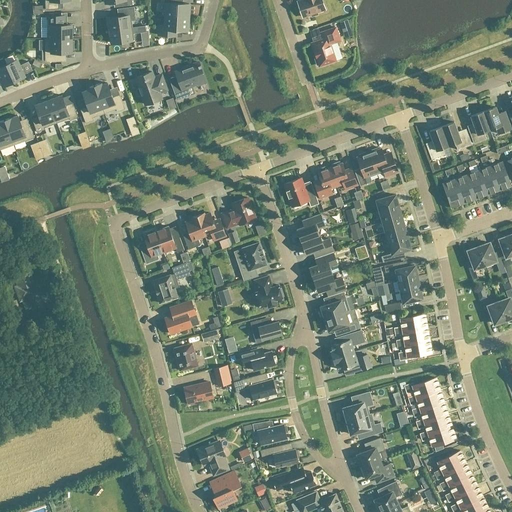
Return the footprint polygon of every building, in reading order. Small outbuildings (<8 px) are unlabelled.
[(69,0),(44,0),(45,10),(58,9),(58,1),(69,0)] [(165,16),(188,18),(188,15),(190,15),(190,7),(188,7),(188,5),(182,4),(181,0),(163,0),(163,4),(166,4),(165,16)] [(302,0),(297,2),(302,18),(310,15),(311,17),(317,15),(317,13),(325,10),(321,0),(302,0)] [(109,31),(132,28),(131,21),(135,20),(133,7),(119,9),(119,15),(118,17),(106,19),(107,27),(108,26),(109,31)] [(44,39),(71,39),(71,34),(73,33),(73,25),(63,25),(61,24),(61,16),(46,16),(46,39),(44,39)] [(188,18),(165,16),(164,26),(158,26),(158,36),(175,37),(176,30),(187,31),(187,28),(189,28),(189,20),(187,20),(188,18)] [(339,23),(342,33),(350,30),(347,20),(339,23)] [(145,26),(132,28),(109,31),(111,44),(134,41),(133,34),(141,33),(145,32),(145,26)] [(320,33),(322,40),(311,44),(316,58),(314,59),(316,64),(318,64),(319,66),(335,61),(329,45),(339,41),(335,28),(320,33)] [(71,42),(71,39),(44,39),(44,62),(57,62),(61,62),(61,55),(63,53),(71,53),(71,50),(73,50),(73,42),(71,42)] [(13,82),(23,77),(15,59),(4,63),(13,82)] [(0,80),(3,86),(13,82),(4,63),(4,64),(5,66),(0,67),(0,80)] [(199,66),(198,63),(185,67),(186,68),(175,72),(179,85),(172,88),(176,100),(189,96),(189,95),(184,97),(182,90),(197,84),(198,85),(205,83),(200,68),(201,68),(200,65),(199,66)] [(166,91),(161,75),(160,76),(161,78),(155,80),(153,79),(151,72),(135,78),(139,88),(137,88),(136,90),(138,96),(140,96),(141,96),(145,105),(161,100),(159,93),(166,91)] [(94,86),(104,114),(115,110),(116,112),(124,109),(119,95),(112,97),(107,84),(101,86),(100,84),(94,86)] [(104,114),(94,86),(87,89),(88,90),(82,93),(87,106),(80,109),(85,124),(93,121),(92,118),(104,114)] [(48,101),(56,124),(69,119),(69,121),(77,118),(72,103),(65,106),(61,96),(48,101)] [(56,124),(48,101),(35,105),(38,115),(31,118),(36,133),(44,130),(44,128),(56,124)] [(495,107),(482,112),(489,130),(496,128),(498,134),(511,130),(504,112),(497,114),(495,107)] [(489,130),(482,112),(470,116),(474,127),(468,129),(473,144),(486,139),(483,132),(489,130)] [(26,119),(19,121),(17,116),(10,119),(10,118),(4,121),(13,146),(33,138),(26,119)] [(0,150),(13,146),(4,121),(0,121),(0,150)] [(453,123),(441,127),(448,146),(454,144),(457,151),(471,145),(466,132),(458,135),(453,123)] [(448,146),(441,127),(429,132),(434,144),(426,147),(431,160),(444,155),(442,148),(448,146)] [(90,146),(85,132),(76,135),(82,149),(84,149),(90,146)] [(371,153),(368,154),(376,175),(383,173),(385,177),(397,172),(393,160),(386,163),(381,149),(379,150),(378,148),(371,151),(371,153)] [(501,148),(495,150),(497,155),(500,154),(502,159),(505,158),(503,152),(501,148)] [(376,175),(368,154),(366,155),(365,153),(358,155),(358,157),(356,158),(361,172),(355,174),(359,186),(371,182),(369,178),(376,175)] [(329,168),(336,187),(343,184),(345,190),(357,185),(352,171),(345,174),(341,164),(340,164),(339,162),(331,165),(331,167),(329,168)] [(489,166),(498,191),(511,186),(502,162),(489,166)] [(498,191),(489,166),(478,171),(486,195),(498,191)] [(336,187),(329,168),(327,169),(326,167),(318,169),(319,172),(317,172),(322,184),(315,187),(320,199),(332,195),(330,189),(336,187)] [(478,171),(466,175),(475,199),(486,195),(478,171)] [(475,199),(466,175),(454,179),(463,204),(475,199)] [(300,179),(283,185),(291,207),(308,201),(310,207),(318,204),(313,189),(305,192),(300,179)] [(463,204),(454,179),(442,184),(448,202),(450,208),(463,204)] [(354,193),(356,200),(362,198),(360,191),(354,193)] [(379,212),(398,206),(395,195),(376,201),(379,212)] [(247,198),(232,204),(234,211),(232,212),(231,211),(221,214),(226,228),(239,223),(240,225),(255,220),(247,198)] [(352,203),(355,211),(361,209),(358,201),(352,203)] [(398,206),(379,212),(382,222),(401,217),(398,206)] [(355,213),(346,216),(348,225),(357,222),(355,213)] [(197,216),(204,236),(211,234),(213,241),(225,237),(219,220),(213,222),(210,214),(204,216),(203,214),(197,216)] [(301,242),(319,236),(317,230),(324,227),(320,214),(301,221),(304,227),(296,230),(301,242)] [(204,236),(197,216),(190,219),(191,221),(185,223),(190,235),(183,238),(188,250),(199,246),(197,239),(204,236)] [(404,228),(401,217),(382,222),(385,233),(404,228)] [(349,226),(351,235),(360,233),(358,223),(349,226)] [(155,231),(163,253),(175,248),(176,253),(183,250),(179,238),(172,241),(167,227),(155,231)] [(407,238),(404,228),(385,233),(388,244),(407,238)] [(163,253),(155,231),(153,232),(153,230),(145,233),(145,235),(143,236),(147,248),(140,250),(145,264),(158,260),(156,255),(163,253)] [(235,232),(227,234),(231,245),(239,242),(235,232)] [(319,236),(301,242),(302,245),(300,247),(302,251),(304,251),(305,255),(313,252),(315,259),(332,253),(332,252),(333,252),(328,239),(321,242),(319,236)] [(499,240),(503,250),(497,252),(503,268),(509,266),(511,265),(508,257),(511,255),(511,242),(509,236),(499,240)] [(407,238),(388,244),(391,255),(381,258),(383,264),(396,260),(394,254),(410,249),(407,238)] [(244,256),(236,259),(243,280),(257,276),(255,269),(266,265),(258,243),(241,248),(242,250),(244,256)] [(503,268),(497,252),(493,254),(489,243),(478,247),(485,265),(494,262),(495,264),(499,275),(505,273),(503,268)] [(485,265),(478,247),(467,251),(474,269),(485,265)] [(332,253),(315,259),(314,259),(317,265),(309,268),(313,281),(331,274),(329,268),(337,265),(332,253)] [(190,275),(186,263),(171,268),(174,274),(152,282),(159,304),(177,298),(174,289),(179,287),(176,280),(190,275)] [(414,266),(398,269),(397,264),(383,268),(385,273),(395,271),(398,281),(417,277),(414,266)] [(511,273),(509,266),(503,268),(505,273),(507,278),(511,276),(511,273)] [(382,276),(380,267),(373,269),(375,278),(382,276)] [(42,308),(37,297),(51,292),(45,276),(32,281),(28,269),(12,275),(16,286),(13,287),(19,303),(22,302),(26,314),(42,308)] [(213,277),(216,286),(223,284),(220,274),(213,277)] [(331,274),(313,281),(317,293),(325,290),(328,297),(346,291),(341,278),(334,280),(331,274)] [(275,303),(282,300),(281,297),(283,297),(281,288),(279,289),(278,286),(270,288),(269,286),(271,285),(268,277),(254,281),(257,292),(255,293),(260,307),(267,305),(268,307),(276,305),(275,303)] [(417,277),(398,281),(400,292),(419,288),(417,277)] [(509,282),(502,284),(505,291),(511,289),(509,282)] [(378,297),(381,296),(384,295),(388,294),(386,284),(376,287),(378,297)] [(421,299),(419,288),(400,292),(402,303),(421,299)] [(475,291),(479,301),(486,299),(482,289),(475,291)] [(505,291),(508,299),(498,302),(505,320),(511,317),(511,307),(510,302),(511,301),(511,291),(511,289),(505,291)] [(227,290),(217,293),(219,299),(229,296),(227,290)] [(324,319),(344,313),(342,305),(347,304),(343,292),(330,296),(332,303),(320,307),(324,319)] [(384,295),(381,296),(384,306),(385,313),(401,309),(399,302),(387,305),(384,295)] [(169,309),(172,316),(164,319),(169,334),(191,327),(188,317),(195,315),(191,301),(169,309)] [(505,320),(498,302),(487,306),(494,324),(505,320)] [(344,313),(324,319),(328,332),(340,328),(342,334),(360,328),(354,310),(344,313)] [(381,314),(369,317),(371,325),(383,321),(381,314)] [(54,315),(46,318),(48,325),(57,322),(54,315)] [(402,332),(427,328),(424,315),(400,319),(401,328),(394,329),(395,335),(402,334),(402,332)] [(210,330),(220,327),(217,317),(212,318),(214,324),(209,325),(210,330)] [(44,319),(30,324),(36,339),(49,334),(44,319)] [(263,342),(262,339),(281,334),(277,322),(263,326),(261,319),(249,323),(255,344),(263,342)] [(391,328),(385,329),(386,336),(393,335),(391,328)] [(402,332),(402,334),(403,340),(396,341),(397,348),(404,347),(404,344),(429,340),(427,328),(402,332)] [(219,338),(216,330),(200,334),(203,343),(219,338)] [(332,359),(353,352),(351,346),(364,342),(360,331),(342,337),(344,342),(330,346),(332,351),(330,352),(332,359)] [(233,340),(227,342),(229,352),(236,351),(233,340)] [(404,344),(404,347),(406,353),(398,354),(400,360),(407,359),(407,357),(431,353),(429,340),(404,344)] [(191,344),(173,349),(179,371),(182,370),(182,372),(188,370),(188,369),(197,366),(191,344)] [(253,350),(240,354),(243,367),(250,365),(252,366),(253,371),(275,365),(274,363),(276,363),(275,357),(272,357),(271,352),(264,354),(262,348),(253,350)] [(355,359),(353,352),(332,359),(334,365),(336,365),(338,370),(351,366),(353,372),(361,370),(370,367),(367,355),(355,359)] [(227,365),(212,369),(217,387),(231,384),(227,365)] [(274,389),(276,388),(274,381),(272,381),(272,379),(260,383),(258,375),(239,380),(233,382),(232,382),(235,393),(250,389),(253,400),(276,394),(274,389)] [(416,398),(440,391),(436,378),(412,386),(412,384),(404,387),(406,393),(413,390),(415,396),(416,398)] [(209,382),(183,388),(187,404),(189,404),(190,406),(196,404),(195,402),(213,398),(209,382)] [(416,398),(415,396),(408,399),(410,405),(417,402),(419,408),(420,410),(444,403),(440,391),(416,398)] [(346,421),(371,414),(369,414),(367,407),(373,405),(369,392),(353,396),(356,404),(342,408),(343,410),(341,410),(343,417),(345,417),(346,421)] [(420,410),(419,408),(412,411),(414,417),(421,414),(423,420),(424,422),(447,415),(444,403),(420,410)] [(371,414),(346,421),(347,425),(345,426),(347,433),(349,433),(350,435),(363,431),(365,438),(382,432),(380,423),(374,425),(371,414)] [(424,422),(423,420),(416,423),(418,429),(425,426),(427,432),(427,434),(451,427),(447,415),(424,422)] [(283,425),(265,429),(263,422),(252,424),(253,432),(257,432),(260,445),(269,443),(270,444),(275,442),(275,441),(286,439),(285,434),(287,433),(286,426),(283,426),(283,425)] [(427,434),(427,432),(420,434),(422,441),(429,438),(432,447),(455,439),(451,427),(427,434)] [(361,467),(380,460),(377,453),(384,451),(380,438),(366,443),(369,450),(356,455),(357,457),(355,458),(358,466),(360,465),(361,467)] [(225,456),(219,442),(197,451),(202,465),(208,463),(213,475),(228,470),(223,457),(225,456)] [(273,458),(276,468),(297,463),(296,459),(298,458),(297,451),(295,451),(294,450),(282,452),(281,445),(259,450),(262,461),(273,458)] [(443,474),(465,463),(459,451),(437,462),(441,470),(434,473),(437,479),(444,476),(443,474)] [(249,452),(240,455),(243,463),(252,459),(249,452)] [(380,460),(361,467),(361,469),(360,470),(362,478),(364,477),(365,479),(373,476),(376,483),(394,477),(389,464),(384,466),(381,464),(380,460)] [(443,474),(444,476),(446,482),(440,485),(443,490),(449,487),(448,485),(471,474),(465,463),(443,474)] [(291,472),(272,480),(276,491),(290,486),(293,493),(315,484),(311,472),(305,474),(302,468),(291,472)] [(218,495),(213,497),(219,511),(218,508),(236,500),(231,489),(240,485),(233,471),(208,482),(209,483),(212,482),(218,495)] [(448,485),(449,487),(452,493),(446,496),(448,502),(455,499),(454,497),(476,485),(471,474),(448,485)] [(365,493),(376,489),(373,479),(362,483),(365,493)] [(427,481),(421,484),(424,490),(430,487),(427,481)] [(379,511),(380,511),(397,504),(395,499),(396,497),(402,495),(395,482),(378,490),(382,497),(372,501),(376,509),(378,508),(379,511)] [(262,484),(254,488),(258,497),(266,493),(262,484)] [(454,497),(455,499),(458,504),(451,507),(453,511),(456,511),(460,510),(459,508),(482,497),(476,485),(454,497)] [(321,511),(342,511),(335,495),(319,501),(315,493),(297,501),(301,511),(305,511),(319,506),(321,511)] [(265,496),(257,500),(263,511),(271,507),(265,496)] [(459,508),(460,510),(461,511),(479,511),(488,508),(482,497),(459,508)]
